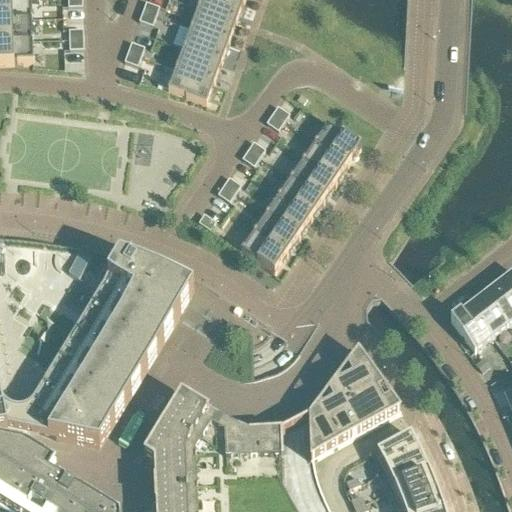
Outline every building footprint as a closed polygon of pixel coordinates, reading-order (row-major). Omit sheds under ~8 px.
[(217,0),(203,0),(198,16),(236,30),(244,10),(217,0)] [(217,0),(244,10),(247,0),(217,0)] [(68,4),(68,14),(83,14),(82,4),(68,4)] [(0,27),(32,26),(31,5),(0,5),(0,27)] [(146,10),(143,19),(156,24),(160,15),(146,10)] [(191,36),(229,50),(236,30),(198,16),(191,36)] [(156,24),(143,19),(139,28),(153,33),(156,24)] [(32,26),(0,27),(0,48),(33,48),(32,26)] [(221,71),(229,50),(191,36),(183,57),(221,71)] [(69,37),(69,47),(84,47),(83,37),(69,37)] [(84,47),(69,47),(70,57),(84,57),(84,47)] [(33,48),(0,48),(0,71),(33,70),(33,48)] [(128,59),(141,64),(145,55),(131,50),(128,59)] [(176,77),(214,91),(221,71),(183,57),(176,77)] [(128,59),(125,69),(138,74),(141,64),(128,59)] [(206,112),(214,91),(176,77),(168,98),(206,112)] [(278,114),(272,122),(284,130),(290,122),(278,114)] [(284,130),(272,122),(267,130),(278,138),(284,130)] [(361,155),(327,132),(315,151),(348,174),(361,155)] [(265,157),(254,149),(248,158),(260,166),(265,157)] [(315,151),(302,169),(336,192),(348,174),(315,151)] [(260,166),(248,158),(242,166),(254,174),(260,166)] [(336,192),(302,169),(290,187),(324,210),(336,192)] [(241,193),(229,185),(224,193),(235,201),(241,193)] [(324,210),(290,187),(278,205),(312,227),(324,210)] [(235,201),(224,193),(218,202),(230,210),(235,201)] [(278,205),(266,222),(299,245),(312,227),(278,205)] [(216,230),(204,222),(199,230),(210,238),(216,230)] [(299,245),(266,222),(254,240),(287,263),(299,245)] [(287,263),(254,240),(241,259),(275,282),(287,263)] [(0,511),(326,511),(325,510),(322,503),(320,496),(317,489),(315,480),(311,468),(309,425),(295,432),(282,439),(248,441),(226,428),(241,404),(244,398),(246,387),(254,387),(253,377),(253,361),(252,341),(229,327),(216,348),(198,337),(179,326),(194,300),(169,288),(152,280),(138,275),(120,268),(90,260),(60,254),(29,250),(0,248),(0,270),(1,280),(0,279),(0,511)] [(511,280),(499,291),(511,308),(511,280)] [(511,308),(499,291),(483,303),(507,334),(511,330),(511,308)] [(483,303),(468,314),(492,346),(507,334),(483,303)] [(468,314),(450,328),(475,359),(492,346),(468,314)] [(401,420),(358,361),(309,425),(311,468),(401,420)] [(491,373),(483,364),(475,371),(483,380),(491,373)] [(411,442),(372,463),(382,481),(421,462),(411,442)] [(421,462),(382,481),(390,499),(430,481),(421,462)] [(430,481),(390,499),(394,511),(409,511),(438,501),(430,481)] [(357,484),(346,489),(349,497),(360,491),(357,484)] [(441,511),(438,501),(409,511),(441,511)] [(362,502),(351,507),(352,511),(358,511),(365,509),(362,502)]
